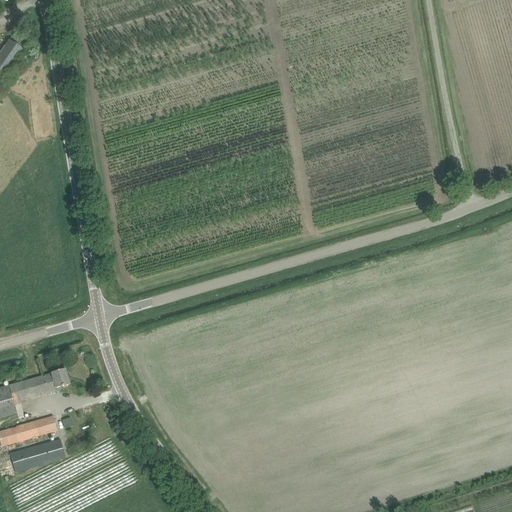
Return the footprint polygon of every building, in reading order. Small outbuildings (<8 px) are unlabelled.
[(0,84),(0,85),(24,51),(30,42),(15,32),(0,53),(0,84)] [(51,374),(0,388),(0,418),(17,414),(14,406),(21,404),(20,401),(29,399),(46,394),(56,391),(55,389),(70,385),(65,369),(51,374)] [(53,417),(0,432),(0,443),(1,448),(57,431),(53,417)] [(71,418),(67,419),(68,423),(64,424),(63,425),(64,429),(65,428),(74,426),(71,418)] [(60,440),(10,454),(15,473),(64,458),(60,440)]
